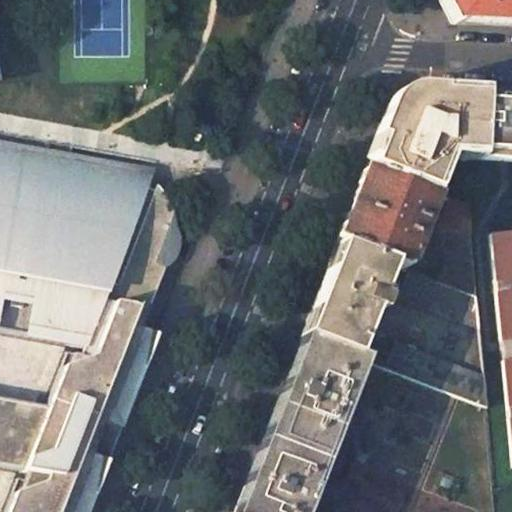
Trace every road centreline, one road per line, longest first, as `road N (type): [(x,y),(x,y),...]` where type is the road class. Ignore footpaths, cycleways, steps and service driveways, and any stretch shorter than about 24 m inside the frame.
road 1 (secondary): [(159,511),(342,48)]
road 2 (residential): [(342,48),(511,56)]
